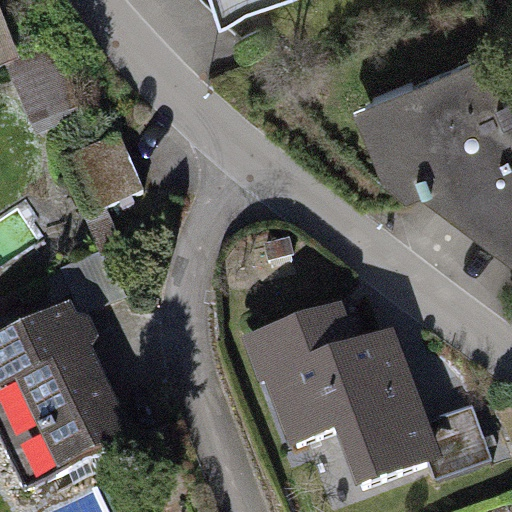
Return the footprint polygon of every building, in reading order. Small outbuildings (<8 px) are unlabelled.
[(226,0),(230,10),(261,0),(226,0)] [(511,113),(483,53),(353,109),(379,180),(511,267),(511,113)] [(125,139),(73,164),(99,219),(152,193),(125,139)] [(86,316),(0,353),(0,423),(31,494),(142,445),(86,316)] [(325,327),(256,353),(295,457),(353,435),(369,477),(429,455),(440,485),(496,464),(474,406),(439,419),(408,336),(338,362),(325,327)]
